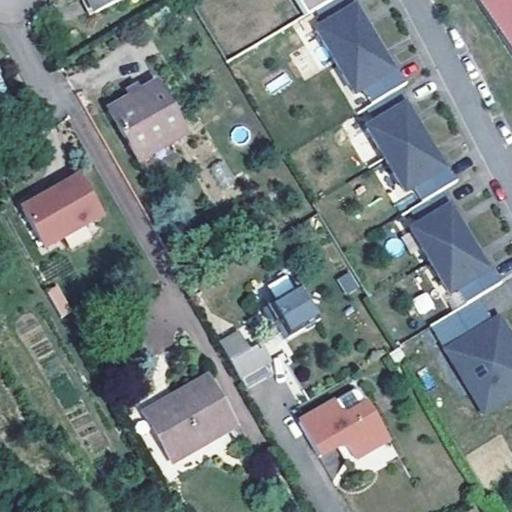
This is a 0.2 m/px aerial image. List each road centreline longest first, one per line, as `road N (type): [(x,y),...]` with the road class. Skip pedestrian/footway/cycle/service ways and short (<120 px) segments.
road 1 (residential): [(170,276),(84,107),(56,85),(15,0)]
road 2 (residential): [(415,0),(511,187)]
